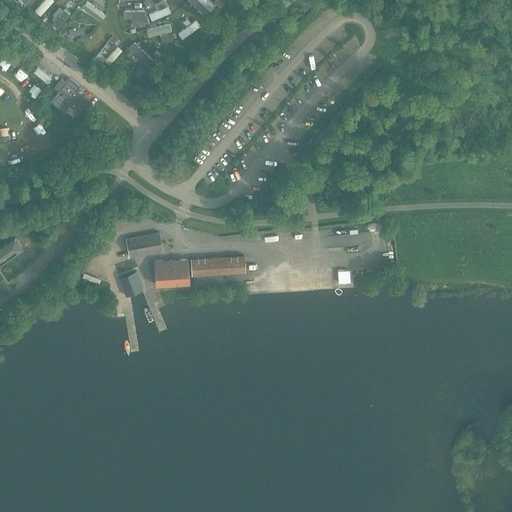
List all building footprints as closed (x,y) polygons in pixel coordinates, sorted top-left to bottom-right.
[(44,11),(56,0),(46,0),(39,6),(44,11)] [(88,0),(87,0),(83,7),(102,20),(107,13),(88,0)] [(191,0),(204,14),(215,5),(210,0),(191,0)] [(146,9),(125,9),(125,17),(146,17),(146,9)] [(161,34),(162,42),(172,40),(170,23),(149,27),(150,35),(161,34)] [(86,33),(85,26),(69,26),(69,34),(86,33)] [(147,65),(154,58),(135,40),(128,47),(147,65)] [(97,55),(109,65),(124,49),(118,43),(111,50),(106,46),(97,55)] [(80,115),(91,102),(77,90),(79,87),(79,85),(70,78),(68,78),(65,81),(61,77),(53,87),(58,91),(50,101),(64,112),(69,106),(80,115)] [(27,88),(33,93),(40,86),(34,81),(27,88)] [(32,106),(22,109),(26,120),(36,117),(32,106)] [(37,132),(45,127),(40,120),(33,125),(37,132)] [(129,258),(163,251),(159,231),(125,238),(129,258)] [(0,264),(3,262),(3,261),(22,247),(14,237),(0,247),(0,264)] [(191,275),(193,275),(194,287),(224,285),(223,273),(245,272),(244,255),(190,258),(191,275)] [(188,258),(153,260),(155,285),(190,283),(188,258)]
